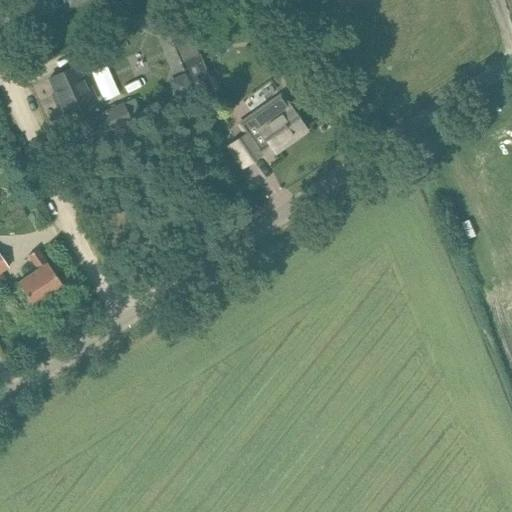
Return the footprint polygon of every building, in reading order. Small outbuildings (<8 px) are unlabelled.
[(79,66),(48,78),(64,118),(99,102),(91,83),(86,85),(79,66)] [(247,132),(228,145),(243,167),(263,153),(262,152),(271,146),(274,151),(305,129),(288,104),(287,105),(282,96),(268,106),(242,123),(247,132)] [(79,124),(87,142),(131,122),(140,118),(133,99),(123,103),(79,124)] [(40,269),(18,284),(35,308),(64,288),(47,263),(37,249),(29,255),(40,269)] [(0,272),(9,267),(0,252),(0,272)]
